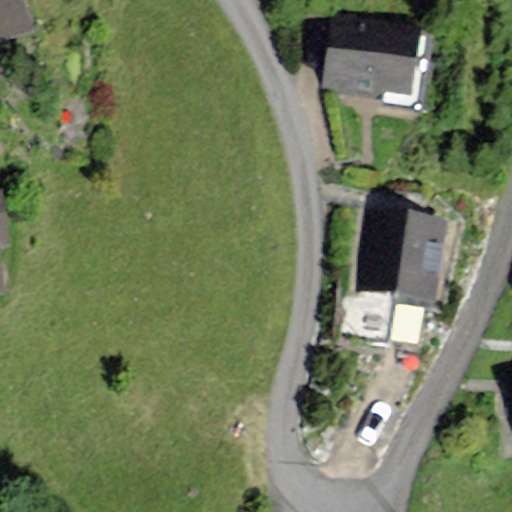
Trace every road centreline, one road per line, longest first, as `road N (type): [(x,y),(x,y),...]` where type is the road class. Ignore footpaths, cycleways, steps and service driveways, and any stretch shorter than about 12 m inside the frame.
road 1 (residential): [(231,0),(267,61),(296,138),(306,206),(304,296),(283,449),(302,492),(350,510)]
road 2 (residential): [(350,510),(385,498),(511,221)]
